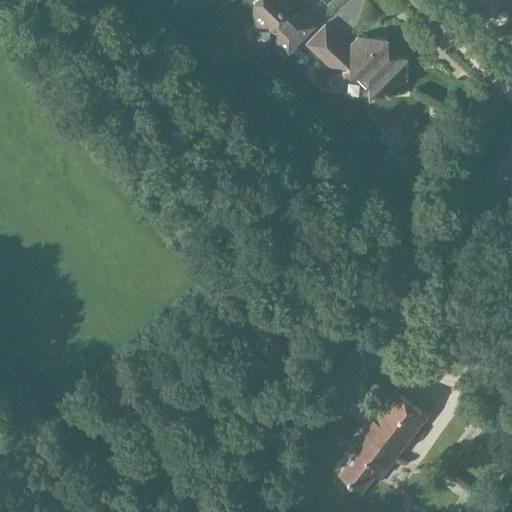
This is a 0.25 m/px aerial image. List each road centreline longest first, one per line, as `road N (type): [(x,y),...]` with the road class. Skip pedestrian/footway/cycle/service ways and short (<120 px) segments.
road 1 (residential): [(268,511),(287,459),(511,170)]
road 2 (residential): [(511,87),(420,0)]
